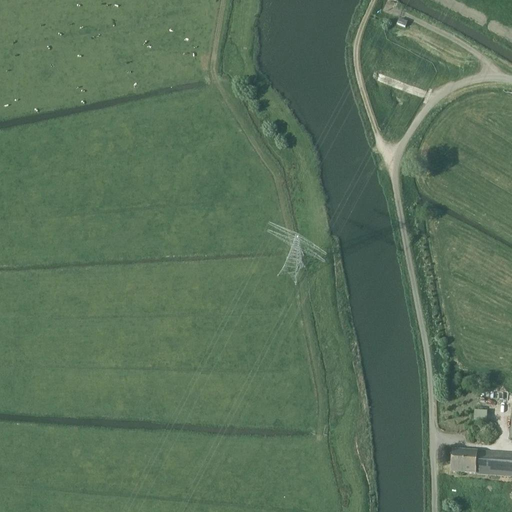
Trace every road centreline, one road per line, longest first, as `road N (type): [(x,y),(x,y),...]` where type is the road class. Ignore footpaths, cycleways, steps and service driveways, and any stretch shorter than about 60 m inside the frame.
road 1 (unclassified): [(433,511),(425,351),(395,168),(405,139),(441,94),(470,80),(511,79)]
road 2 (track): [(222,0),(213,73),(276,177),(321,407),(317,451)]
road 3 (track): [(397,160),(377,139),(356,74),(357,34),(372,0)]
